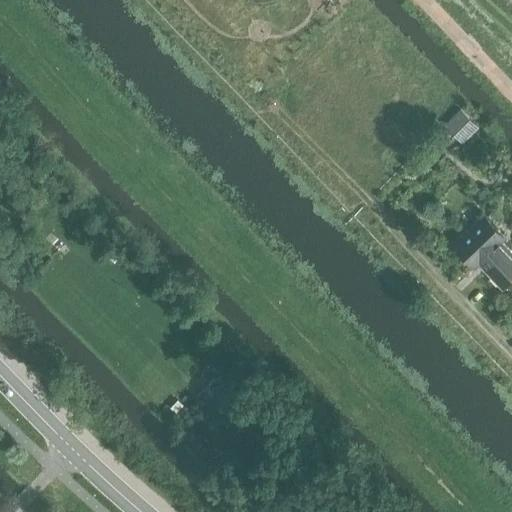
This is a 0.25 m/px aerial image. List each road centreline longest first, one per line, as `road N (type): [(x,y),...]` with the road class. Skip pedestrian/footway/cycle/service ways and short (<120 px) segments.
road 1 (track): [(383,224),(167,0)]
road 2 (secondary): [(143,511),(0,375)]
road 3 (residential): [(511,90),(427,0)]
